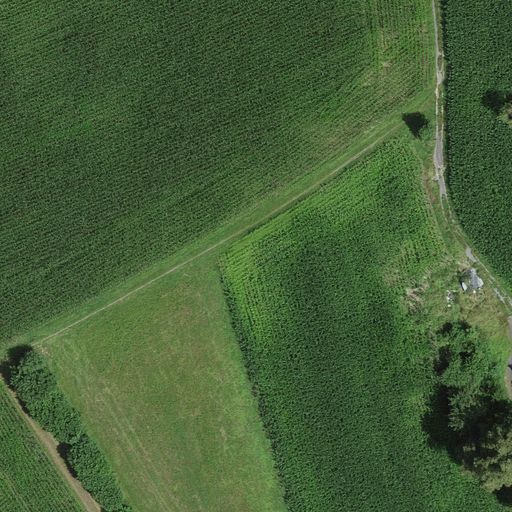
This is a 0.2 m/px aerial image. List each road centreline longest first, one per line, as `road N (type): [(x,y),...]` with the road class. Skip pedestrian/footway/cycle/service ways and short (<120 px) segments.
road 1 (track): [(0,359),(271,208),(400,117),(437,76)]
road 2 (track): [(432,0),(442,193),(453,220),(511,293)]
